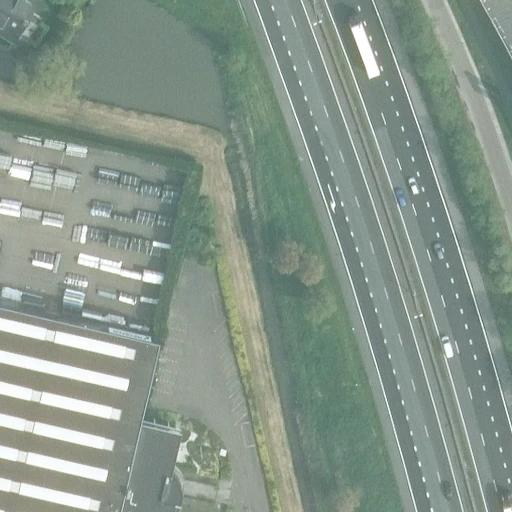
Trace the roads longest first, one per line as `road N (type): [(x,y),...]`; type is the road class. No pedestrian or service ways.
road 1 (motorway): [(497,511),(447,330),(336,0)]
road 2 (motorway): [(288,0),(405,346),(446,511)]
road 3 (unknown): [(257,511),(223,409),(195,366),(193,271)]
road 4 (unclassified): [(433,0),(511,208)]
